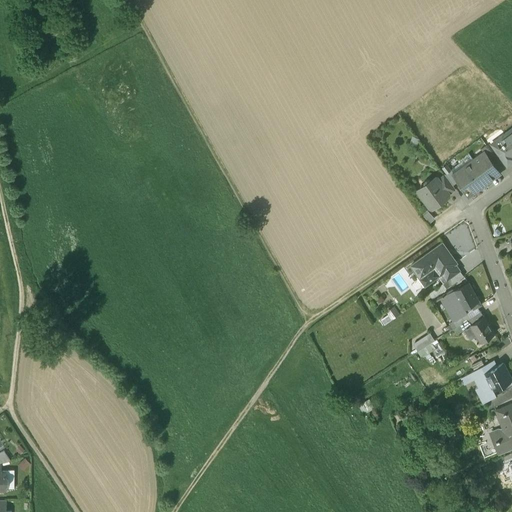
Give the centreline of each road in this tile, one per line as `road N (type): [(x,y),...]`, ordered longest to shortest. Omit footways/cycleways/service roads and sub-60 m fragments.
road 1 (track): [(130,0),(309,320)]
road 2 (track): [(418,246),(306,322),(173,511)]
road 3 (track): [(77,511),(8,408),(23,292),(0,196)]
road 4 (residential): [(511,315),(473,210),(511,182)]
